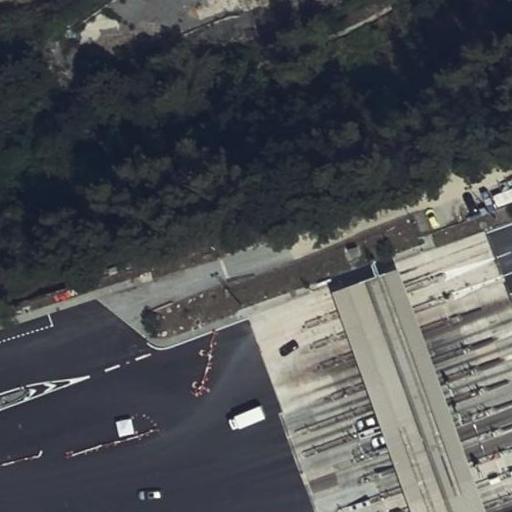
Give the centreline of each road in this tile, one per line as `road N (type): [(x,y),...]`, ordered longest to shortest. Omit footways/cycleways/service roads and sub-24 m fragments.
road 1 (motorway): [(511,254),(0,451)]
road 2 (motorway): [(511,394),(259,481),(0,502)]
road 3 (track): [(511,166),(224,267)]
